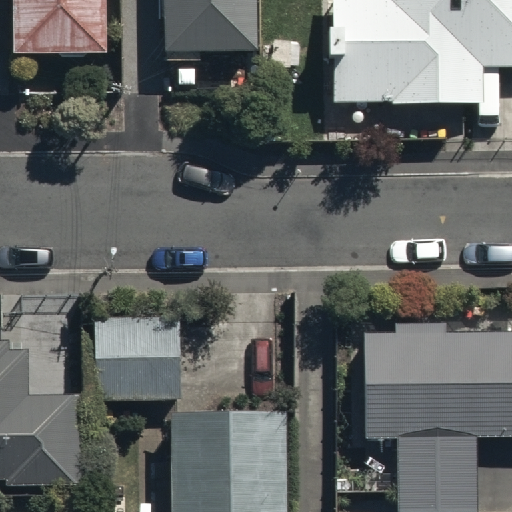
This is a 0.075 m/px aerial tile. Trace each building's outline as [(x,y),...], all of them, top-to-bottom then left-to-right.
[(9,0),(10,53),(103,52),(103,0),(9,0)] [(160,0),(160,51),(165,51),(165,59),(200,59),(200,49),(252,49),(251,0),(160,0)] [(511,0),(329,0),(329,103),(481,103),(481,64),(511,64),(511,0)] [(93,319),(93,402),(178,401),(177,318),(93,319)] [(445,323),(392,324),(392,330),(362,330),(363,437),(364,437),(396,437),(394,511),(474,511),(474,439),(511,438),(511,330),(445,332),(445,323)] [(0,478),(2,478),(2,490),(76,489),(75,396),(24,396),(24,346),(6,346),(6,342),(0,341),(0,478)] [(283,511),(284,412),(168,412),(167,511),(283,511)]
